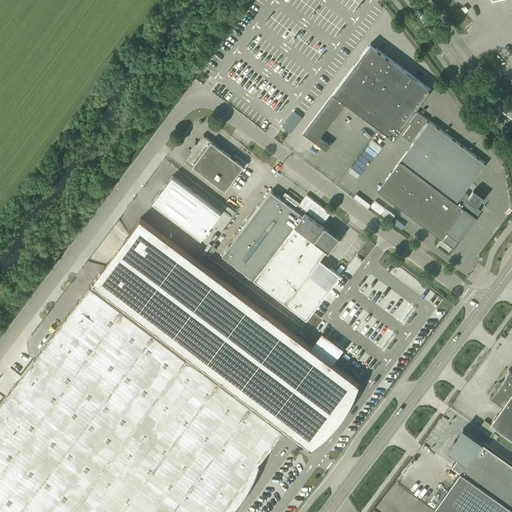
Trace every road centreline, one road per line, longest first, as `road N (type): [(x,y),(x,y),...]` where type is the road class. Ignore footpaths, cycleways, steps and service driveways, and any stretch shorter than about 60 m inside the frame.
road 1 (unclassified): [(484,304),(218,102),(197,100)]
road 2 (unclassified): [(0,357),(197,100)]
road 3 (tertiary): [(329,511),(484,304)]
road 4 (secondary): [(511,120),(483,95),(412,0)]
